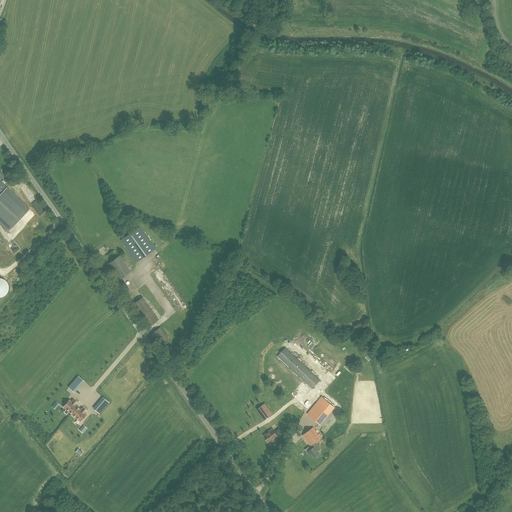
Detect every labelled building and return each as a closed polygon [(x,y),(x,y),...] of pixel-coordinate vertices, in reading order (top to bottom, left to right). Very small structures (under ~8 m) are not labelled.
[(30,209),(7,188),(0,181),(0,180),(5,175),(0,170),(0,221),(9,231),(30,209)] [(139,227),(121,240),(137,262),(155,249),(139,227)] [(108,264),(119,280),(130,272),(119,256),(108,264)] [(126,300),(133,295),(124,281),(117,286),(126,300)] [(151,334),(160,346),(169,340),(160,327),(151,334)] [(321,380),(285,347),(277,356),(312,389),(321,380)] [(356,365),(351,361),(345,367),(350,371),(356,365)] [(78,376),(71,385),(76,389),(83,381),(78,376)] [(101,411),(108,403),(103,398),(96,406),(101,411)] [(75,405),(76,403),(73,400),(71,402),(69,400),(64,407),(71,413),(77,406),(75,405)] [(265,404),(258,409),(265,419),(272,414),(265,404)] [(81,410),(77,406),(71,413),(80,421),(86,415),(84,413),(86,411),(82,408),(81,410)] [(310,417),(317,422),(320,425),(323,421),(311,410),(307,414),(310,417)] [(313,427),(302,435),(311,446),(311,445),(313,448),(307,453),(309,456),(311,454),(314,458),(320,453),(318,451),(320,449),(315,442),(321,437),(313,427)] [(269,431),(263,436),(269,443),(270,442),(271,443),(274,441),(273,440),(278,436),(272,429),(269,431)]
